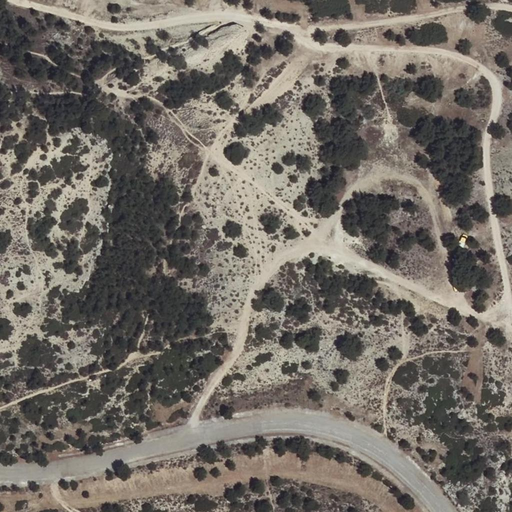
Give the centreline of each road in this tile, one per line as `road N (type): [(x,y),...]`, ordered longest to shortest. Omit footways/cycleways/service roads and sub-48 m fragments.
road 1 (track): [(511,304),(486,152),(498,105),(490,68),(445,52),(324,48),(230,13),(113,26),(28,0)]
road 2 (unclassified): [(0,470),(47,471),(252,422),(307,420),(374,445),(444,511)]
road 3 (track): [(190,438),(260,285),(303,248),(327,244),(477,314),(511,308)]
road 4 (track): [(278,26),(511,6)]
